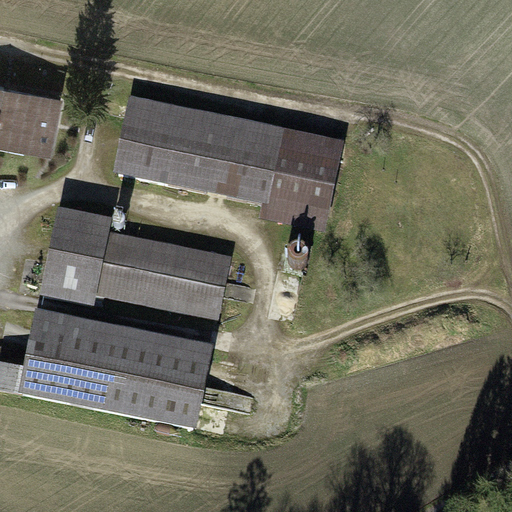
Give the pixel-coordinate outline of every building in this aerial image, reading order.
[(5,88),(0,87),(0,136),(50,147),(60,101),(5,90),(5,88)] [(136,98),(132,118),(273,146),(276,130),(284,132),(280,148),(340,160),(344,139),(136,98)] [(273,146),(132,118),(121,177),(327,220),(340,160),(280,148),(284,132),(276,130),(273,146)] [(111,225),(62,215),(45,298),(94,308),(96,297),(217,322),(230,261),(108,236),(111,225)] [(79,323),(41,315),(30,371),(6,366),(0,391),(194,431),(211,350),(192,346),(189,359),(77,335),(79,323)] [(77,335),(189,359),(192,346),(79,323),(77,335)]
